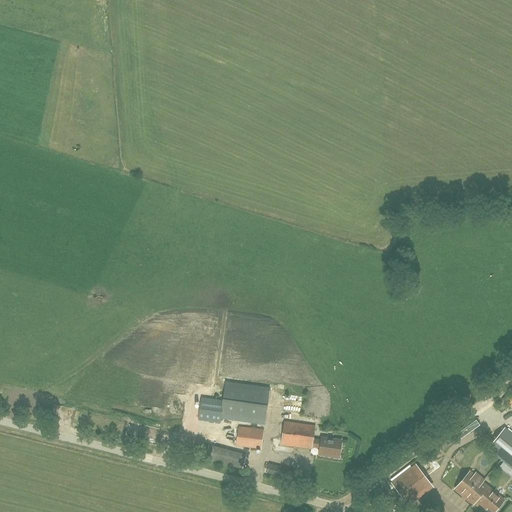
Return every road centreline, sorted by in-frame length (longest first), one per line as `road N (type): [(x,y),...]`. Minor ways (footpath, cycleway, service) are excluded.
road 1 (unclassified): [(347,511),(0,423)]
road 2 (track): [(325,511),(511,379)]
